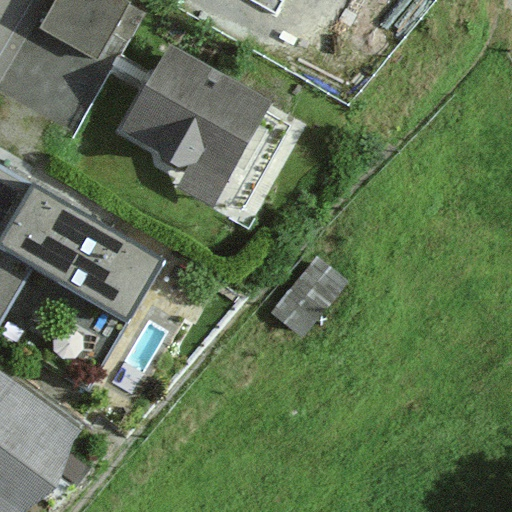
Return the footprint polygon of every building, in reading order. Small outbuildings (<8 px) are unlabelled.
[(136,0),(50,0),(2,83),(72,124),(143,3),(136,0)] [(275,113),(171,52),(121,136),(226,198),(275,113)] [(0,316),(29,266),(142,329),(176,269),(0,171),(0,316)] [(347,286),(318,262),(272,316),(302,341),(347,286)] [(0,511),(30,511),(89,435),(0,367),(0,511)]
